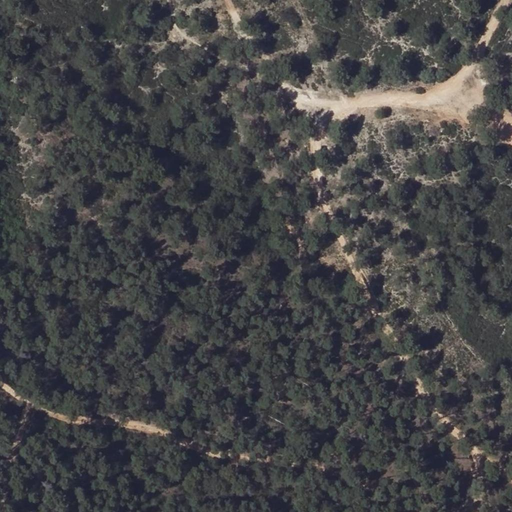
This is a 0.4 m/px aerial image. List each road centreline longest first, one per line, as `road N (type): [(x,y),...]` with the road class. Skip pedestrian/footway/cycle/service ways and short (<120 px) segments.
road 1 (track): [(511,142),(449,112),(293,98)]
road 2 (track): [(449,112),(500,0)]
